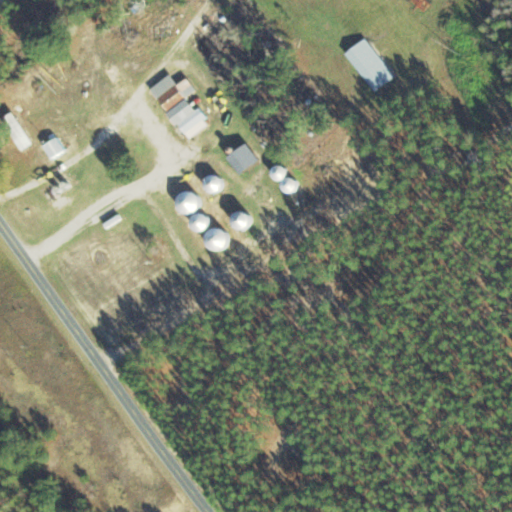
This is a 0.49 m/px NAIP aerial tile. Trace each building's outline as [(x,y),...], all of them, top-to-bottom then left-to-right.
[(150,89),(189,139),(209,123),(188,96),(196,90),(187,78),(178,85),(170,74),(150,89)] [(23,150),(34,143),(13,112),(2,119),(23,150)] [(52,159),(65,151),(57,137),(44,145),(52,159)] [(217,174),(204,179),(211,194),(224,188),(217,174)] [(199,194),(182,191),(178,211),(195,214),(199,194)] [(243,230),(251,219),(240,211),(231,222),(243,230)] [(207,232),(210,216),(195,212),(192,229),(207,232)] [(205,241),(217,251),(230,236),(218,226),(205,241)]
